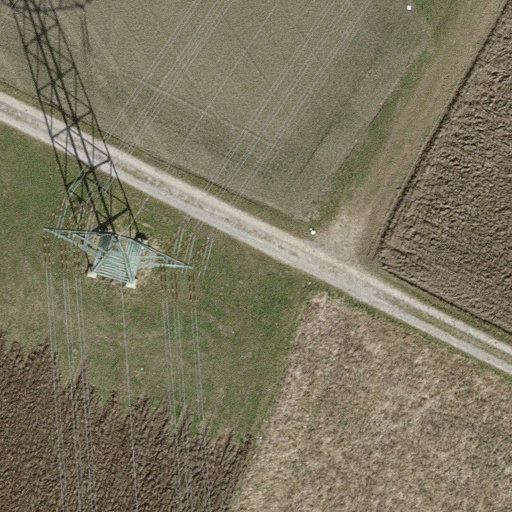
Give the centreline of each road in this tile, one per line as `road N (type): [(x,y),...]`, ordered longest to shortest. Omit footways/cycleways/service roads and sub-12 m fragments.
road 1 (track): [(0,95),(511,345)]
road 2 (track): [(339,257),(482,0)]
